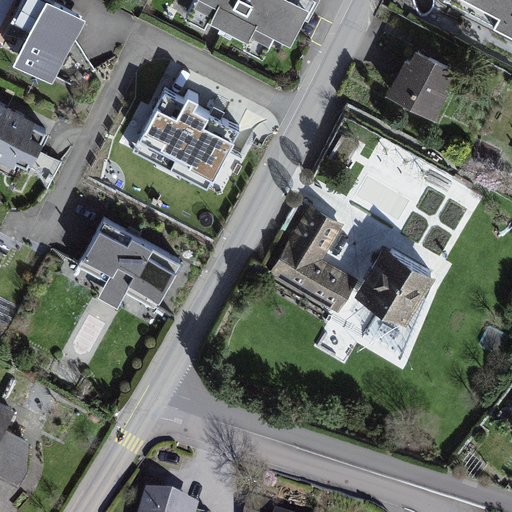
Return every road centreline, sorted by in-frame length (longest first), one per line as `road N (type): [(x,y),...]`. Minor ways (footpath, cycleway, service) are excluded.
road 1 (residential): [(363,0),(267,202),(152,401)]
road 2 (residential): [(152,401),(392,476)]
road 3 (residential): [(152,401),(85,511)]
road 4 (residential): [(392,476),(507,511)]
